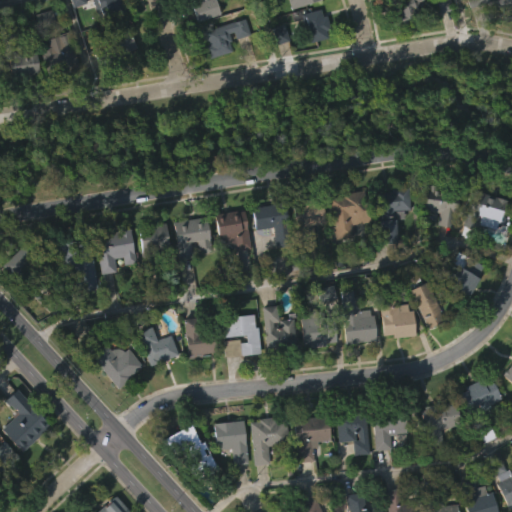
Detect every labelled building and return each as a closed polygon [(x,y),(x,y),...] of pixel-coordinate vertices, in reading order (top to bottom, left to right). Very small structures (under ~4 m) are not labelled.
[(27,0),(32,15),(46,11),(42,0),(27,0)] [(79,3),(82,16),(103,10),(100,0),(64,0),(66,6),(79,3)] [(123,0),(128,13),(102,22),(94,0),(123,0)] [(208,0),(213,14),(189,22),(183,4),(187,3),(186,0),(208,0)] [(314,0),(290,8),(287,0),(314,0)] [(397,0),(374,0),(377,14),(383,13),(385,25),(401,23),(397,0)] [(411,22),(396,27),(393,16),(397,14),(392,0),(417,0),(422,15),(410,19),(411,22)] [(470,7),(466,8),(463,0),(486,0),(487,1),(470,7)] [(511,0),(511,15),(498,19),(492,0),(511,0)] [(321,15),(326,14),(330,29),(326,30),(327,37),(307,42),(300,13),(319,7),(321,15)] [(280,29),(286,48),(316,39),(307,9),(288,14),(292,26),(280,29)] [(246,30),(247,34),(232,39),(230,31),(225,33),(227,40),(224,41),(227,51),(203,58),(199,45),(203,44),(199,30),(242,18),(246,30)] [(215,53),(206,22),(183,29),(192,60),(215,53)] [(490,38),(496,57),(511,51),(511,23),(494,30),(497,36),(490,38)] [(64,30),(68,46),(82,42),(77,27),(64,30)] [(93,55),(115,48),(109,28),(87,35),(93,55)] [(128,56),(106,69),(94,49),(128,28),(139,47),(131,51),(132,53),(128,56)] [(435,52),(447,49),(442,31),(430,34),(435,52)] [(70,32),(81,64),(52,75),(43,49),(54,45),(56,48),(61,46),(58,36),(70,32)] [(390,62),(405,59),(404,51),(419,48),(416,32),(386,37),(390,62)] [(303,81),(324,76),(317,47),(296,52),(303,81)] [(50,60),(46,48),(30,53),(34,65),(50,60)] [(16,80),(15,81),(10,56),(38,51),(42,76),(16,80)] [(199,69),(203,83),(199,84),(203,97),(230,90),(227,79),(245,74),(240,57),(199,69)] [(267,66),(271,82),(284,79),(280,63),(267,66)] [(132,88),(124,69),(106,77),(114,96),(132,88)] [(73,104),(61,71),(42,78),(45,84),(36,87),(47,114),(73,104)] [(35,113),(30,91),(4,96),(9,118),(35,113)] [(458,186),(456,211),(451,210),(449,227),(436,225),(437,213),(422,211),(425,183),(458,186)] [(505,198),(496,229),(475,223),(474,229),(461,225),(472,188),(505,198)] [(351,236),(331,240),(323,198),(364,189),(368,211),(359,213),(360,219),(348,222),(351,236)] [(378,243),(376,194),(409,193),(409,210),(394,210),(395,243),(378,243)] [(298,244),(292,204),(300,203),(299,199),(321,197),(324,221),(311,223),(314,242),(298,244)] [(284,200),(292,244),(276,247),(272,226),(254,229),(250,206),(284,200)] [(236,209),(236,211),(243,210),(250,248),(234,251),(233,242),(225,244),(223,232),(217,234),(213,214),(236,209)] [(177,260),(171,220),(206,216),(210,246),(192,248),(193,258),(177,260)] [(156,269),(142,271),(136,226),(164,222),(167,246),(153,248),(156,269)] [(417,248),(435,251),(431,279),(445,281),(452,230),(420,225),(417,248)] [(500,238),(467,228),(458,261),(491,270),(500,238)] [(128,229),(131,252),(133,252),(134,262),(121,264),(120,257),(113,258),(115,271),(98,273),(96,255),(100,255),(97,233),(128,229)] [(404,248),(404,229),(372,230),(373,281),(390,280),(390,249),(404,248)] [(323,235),(329,275),(348,273),(347,262),(360,260),(355,230),(323,235)] [(74,241),(74,243),(88,241),(96,288),(77,292),(73,265),(59,268),(55,244),(74,241)] [(247,246),(249,267),(281,264),(279,243),(247,246)] [(319,262),(317,243),(289,246),(291,269),(308,267),(308,263),(319,262)] [(30,296),(28,298),(19,289),(23,285),(4,266),(27,244),(43,260),(33,270),(45,282),(30,296)] [(245,287),(239,248),(209,252),(214,283),(227,281),(228,289),(245,287)] [(467,258),(461,267),(477,277),(466,295),(425,268),(436,252),(450,261),(457,251),(467,258)] [(168,261),(173,293),(191,291),(191,292),(206,290),(201,257),(168,261)] [(136,287),(163,283),(160,262),(133,266),(136,287)] [(95,312),(111,310),(109,297),(118,296),(118,303),(130,301),(126,270),(94,274),(97,294),(93,295),(95,312)] [(53,284),(56,307),(69,305),(73,330),(92,327),(85,279),(53,284)] [(424,329),(422,329),(405,288),(426,279),(443,320),(424,329)] [(0,307),(9,317),(26,301),(14,288),(0,301),(0,307)] [(356,299),(356,309),(368,309),(369,314),(372,314),(374,342),(342,344),(339,289),(355,288),(356,299)] [(391,291),(392,305),(407,304),(409,321),(413,321),(414,336),(393,338),(392,330),(379,331),(376,292),(391,291)] [(478,304),(460,296),(446,326),(464,334),(478,304)] [(275,304),(277,319),(292,317),(295,349),(265,352),(260,306),(275,304)] [(252,313),(253,327),(256,326),(258,352),(239,354),(238,341),(244,341),(243,334),(222,336),(220,316),(252,313)] [(322,314),(322,316),(332,315),(335,343),(302,347),(298,316),(322,314)] [(195,316),(198,332),(213,330),(216,351),(203,353),(203,355),(187,358),(181,319),(195,316)] [(402,328),(423,367),(439,358),(419,320),(402,328)] [(340,382),(370,378),(366,347),(353,348),(350,325),(333,327),(340,382)] [(151,326),(156,339),(169,334),(177,354),(160,360),(159,358),(148,362),(136,332),(151,326)] [(105,343),(109,349),(117,347),(123,351),(126,348),(140,365),(128,375),(129,377),(116,388),(89,354),(103,342),(105,343)] [(377,374),(387,373),(387,376),(409,374),(406,342),(374,345),(377,374)] [(256,345),(261,389),(291,386),(287,356),(273,358),(271,343),(256,345)] [(218,375),(240,373),(240,378),(217,379),(219,395),(254,392),(251,353),(217,355),(218,375)] [(511,353),(511,397),(508,394),(511,389),(497,375),(511,360),(508,358),(511,353)] [(182,396),(210,393),(207,368),(194,369),(193,355),(178,357),(182,396)] [(331,382),(329,357),(295,360),(297,385),(331,382)] [(166,373),(150,378),(146,365),(132,370),(143,404),(173,394),(166,373)] [(485,378),(496,400),(485,405),(486,408),(480,411),(491,437),(480,443),(474,432),(473,433),(456,393),(460,391),(459,388),(476,379),(477,382),(485,378)] [(138,405),(123,386),(117,391),(111,384),(105,389),(100,382),(86,394),(111,426),(138,405)] [(20,389),(51,425),(23,450),(3,427),(15,417),(14,415),(18,411),(12,404),(10,406),(5,400),(19,388),(20,389)] [(511,425),(506,431),(511,436),(511,392),(495,412),(511,425)] [(451,400),(455,423),(435,427),(438,443),(422,447),(414,409),(419,408),(419,405),(451,400)] [(371,450),(366,408),(399,404),(402,432),(385,434),(387,448),(371,450)] [(364,409),(368,453),(352,455),(350,441),(358,440),(357,432),(353,432),(354,439),(336,440),(333,412),(364,409)] [(270,415),(270,417),(281,416),(283,443),(263,445),(265,463),(248,464),(244,420),(253,420),(252,417),(270,415)] [(452,428),(461,451),(494,438),(486,415),(452,428)] [(296,463),(295,463),(291,421),(297,421),(297,418),(327,416),(329,438),(315,439),(315,447),(311,447),(313,461),(296,463)] [(236,418),(238,443),(241,442),(243,462),(227,464),(225,446),(207,448),(205,421),(236,418)] [(188,425),(198,443),(201,441),(217,470),(193,483),(179,457),(170,462),(158,441),(188,425)] [(0,435),(1,434),(22,450),(0,481),(0,435)] [(415,446),(418,481),(436,479),(435,466),(451,465),(449,442),(415,446)] [(332,480),(347,478),(348,493),(364,491),(360,451),(330,454),(332,480)] [(401,479),(399,453),(367,456),(369,488),(386,487),(384,473),(391,473),(391,480),(401,479)] [(248,503),(264,502),(263,484),(283,483),(280,455),(244,458),(248,503)] [(310,499),(309,479),(324,478),(323,455),(289,456),(290,500),(310,499)] [(208,461),(210,487),(226,486),(227,503),(242,501),(238,458),(208,461)] [(156,476),(164,494),(182,486),(188,501),(183,503),(187,511),(205,511),(212,509),(199,478),(193,481),(186,463),(156,476)] [(511,470),(511,503),(506,506),(496,483),(498,482),(494,475),(508,468),(509,472),(511,470)] [(469,482),(470,487),(479,484),(481,492),(486,491),(492,511),(461,511),(452,483),(467,478),(469,482)] [(0,503),(3,505),(10,488),(0,483),(0,503)] [(395,487),(397,502),(413,500),(414,511),(382,511),(380,488),(395,487)] [(432,489),(434,506),(455,503),(456,511),(422,511),(420,490),(432,489)] [(362,492),(362,496),(368,496),(372,498),(374,506),(379,506),(379,511),(347,511),(347,508),(345,508),(344,494),(362,492)] [(98,511),(118,495),(132,511),(98,511)] [(511,511),(511,507),(503,511),(497,496),(486,501),(490,511),(511,511)] [(311,499),(316,511),(328,511),(332,510),(332,511),(295,511),(292,505),(310,497),(311,499)]
